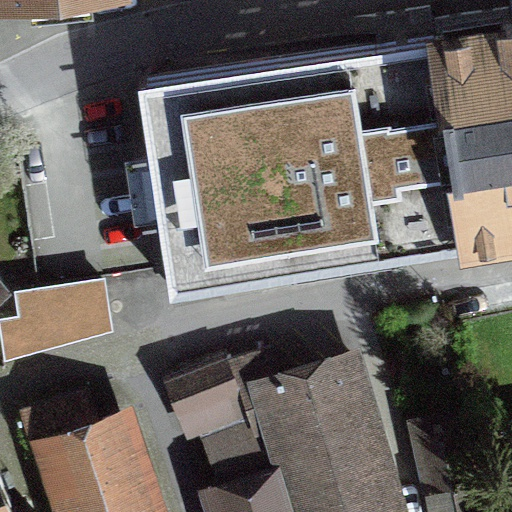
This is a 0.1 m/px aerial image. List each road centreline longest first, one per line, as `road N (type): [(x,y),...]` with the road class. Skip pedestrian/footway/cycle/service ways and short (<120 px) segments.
road 1 (residential): [(0,377),(255,306),(511,265)]
road 2 (residential): [(0,93),(239,6),(291,0)]
